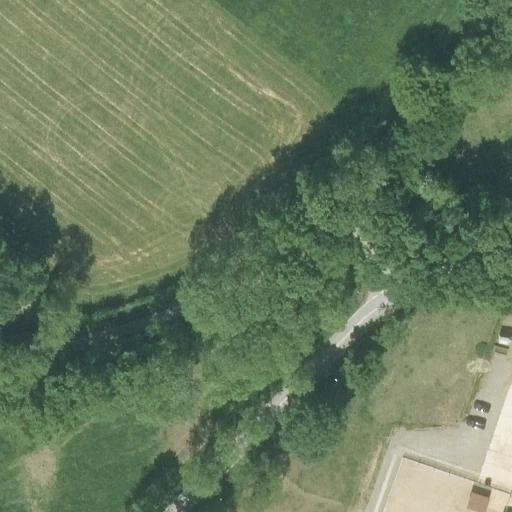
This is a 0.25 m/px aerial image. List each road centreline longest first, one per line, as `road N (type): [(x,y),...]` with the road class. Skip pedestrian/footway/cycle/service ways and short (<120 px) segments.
road 1 (track): [(395,296),(366,237),(344,239),(218,297),(0,364)]
road 2 (tertiary): [(511,278),(446,277),(376,309),(176,511)]
road 3 (track): [(493,0),(399,116),(384,144),(366,237)]
